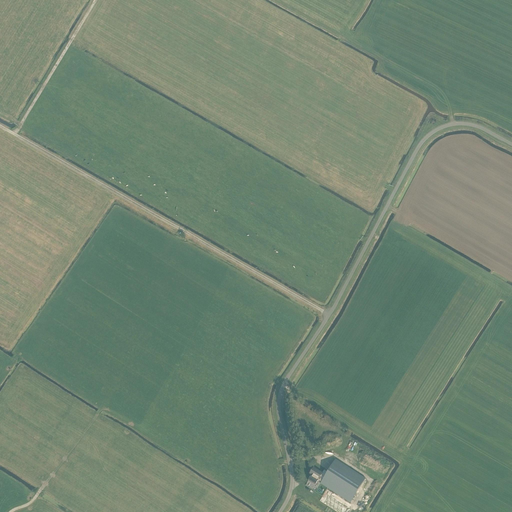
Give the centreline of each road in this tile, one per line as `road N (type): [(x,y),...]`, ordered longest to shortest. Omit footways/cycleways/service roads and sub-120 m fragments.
road 1 (unclassified): [(279,511),(291,484),(281,391),(419,145),(452,123),(511,143)]
road 2 (track): [(13,133),(96,0)]
